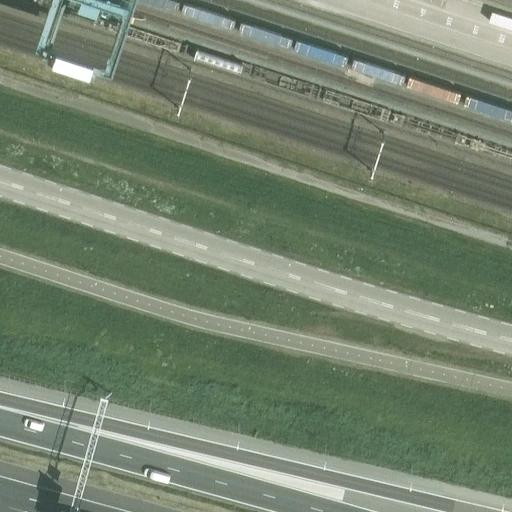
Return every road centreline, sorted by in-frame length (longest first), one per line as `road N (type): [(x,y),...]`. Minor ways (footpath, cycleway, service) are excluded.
road 1 (secondary): [(511,337),(310,284),(0,180)]
road 2 (motorway): [(463,511),(0,410)]
road 3 (motorway): [(308,511),(0,419)]
